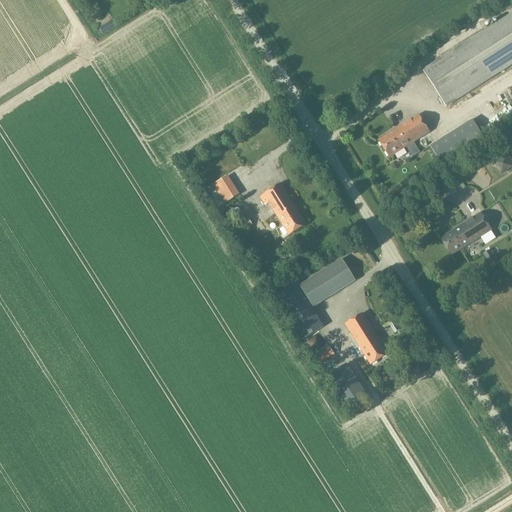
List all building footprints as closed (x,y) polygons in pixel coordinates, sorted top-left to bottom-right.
[(446,108),(471,91),(511,65),(511,12),(422,70),(446,108)] [(395,85),(401,81),(399,77),(393,80),(395,85)] [(388,158),(428,133),(418,116),(378,141),(388,158)] [(472,120),(430,147),(441,164),(483,137),(472,120)] [(500,176),(511,168),(511,166),(505,155),(492,162),(500,176)] [(268,203),(288,235),(305,225),(280,185),(263,195),(260,198),(265,205),(268,203)] [(450,256),(490,231),(480,214),(440,239),(450,256)] [(237,234),(251,225),(246,218),(232,227),(237,234)] [(490,270),(500,264),(491,249),(482,254),(488,264),(487,264),(490,270)] [(313,308),(355,281),(341,259),(299,286),(313,308)] [(295,286),(275,299),(302,341),(323,328),(295,286)] [(370,365),(387,355),(362,315),(345,325),(370,365)] [(313,356),(319,365),(333,355),(328,347),(313,356)] [(347,411),(367,398),(346,364),(325,378),(347,411)]
